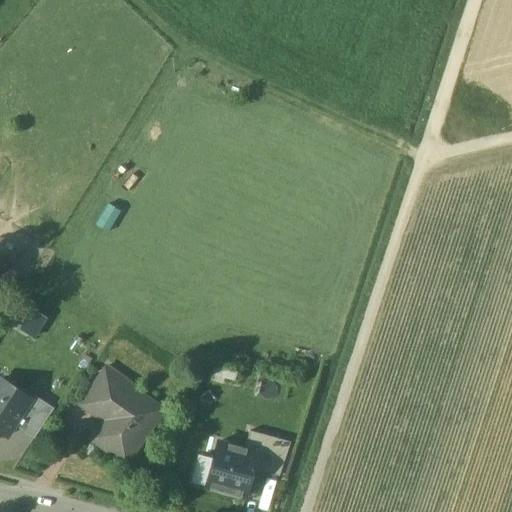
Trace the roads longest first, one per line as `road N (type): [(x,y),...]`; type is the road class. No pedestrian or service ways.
road 1 (track): [(309,511),(476,0)]
road 2 (track): [(426,153),(282,98),(193,52),(132,0)]
